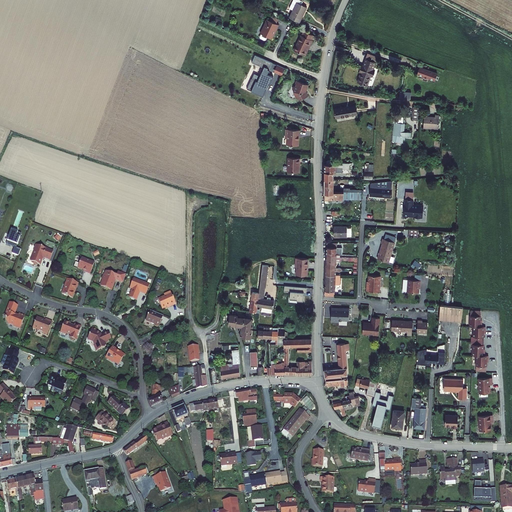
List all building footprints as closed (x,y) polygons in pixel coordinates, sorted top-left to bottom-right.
[(301,5),(294,21),(304,26),(311,10),(301,5)] [(279,33),(282,26),(279,25),(272,22),(270,21),(267,27),(268,28),(264,35),(274,40),(277,32),(279,33)] [(316,37),(306,32),(304,37),(297,52),(307,56),(310,49),(312,50),(315,42),(314,41),(316,37)] [(363,52),(362,57),(372,61),(374,56),(363,52)] [(357,71),(354,79),(364,83),(367,74),(370,75),(372,69),(370,68),(372,61),(362,57),(359,64),(356,63),(354,70),(357,71)] [(434,80),(436,72),(419,66),(416,73),(434,80)] [(266,72),(257,91),(266,95),(272,83),(273,83),(276,77),(266,72)] [(299,84),(297,88),(300,98),(304,100),(313,97),(310,90),(311,89),(312,89),(314,85),(304,80),(301,85),(299,84)] [(354,105),(333,107),(334,116),(356,113),(354,105)] [(423,114),(422,126),(437,128),(438,114),(434,114),(433,117),(426,116),(426,114),(423,114)] [(404,125),(394,124),(393,137),(392,137),(392,143),(402,144),(402,140),(404,140),(404,138),(411,138),(411,134),(403,133),(404,125)] [(288,129),(288,138),(290,138),(290,145),(302,145),(302,129),(288,129)] [(302,163),(303,164),(304,158),(291,157),(290,172),(302,172),(302,163)] [(342,164),(324,162),(324,178),(333,178),(333,170),(342,171),(342,167),(349,168),(349,162),(342,162),(342,164)] [(363,163),(362,176),(371,178),(372,164),(363,163)] [(333,190),(333,178),(324,178),(324,190),(333,190)] [(386,182),(370,184),(370,195),(391,196),(391,188),(386,188),(386,182)] [(349,198),(361,198),(362,187),(344,187),(343,190),(350,190),(349,198)] [(405,191),(405,199),(413,200),(414,192),(405,191)] [(413,200),(405,199),(403,217),(407,217),(407,216),(421,217),(422,205),(412,204),(413,200)] [(347,227),(334,227),(334,237),(347,237),(347,227)] [(17,231),(10,228),(5,240),(17,245),(21,237),(16,234),(17,231)] [(386,231),(384,236),(395,239),(396,234),(386,231)] [(382,241),(377,257),(389,261),(395,239),(384,236),(382,236),(381,241),(382,241)] [(46,257),(53,259),(56,251),(39,244),(36,250),(37,251),(35,256),(35,257),(35,258),(34,261),(36,262),(36,263),(39,264),(40,263),(42,264),(43,264),(44,264),(44,263),(44,262),(45,262),(45,261),(44,261),(44,260),(45,258),(46,258),(46,257)] [(326,254),(327,261),(336,261),(357,262),(357,258),(336,258),(336,254),(326,254)] [(311,256),(299,255),(298,263),(299,264),(299,271),(300,272),(310,273),(310,268),(309,268),(310,265),(310,264),(311,256)] [(89,271),(93,273),(98,262),(85,257),(82,263),(80,262),(78,262),(78,264),(77,263),(76,265),(77,266),(80,268),(81,267),(90,270),(89,271)] [(267,264),(261,264),(260,291),(260,292),(259,305),(264,306),(263,310),(273,311),(274,307),(275,307),(275,299),(264,298),(265,287),(266,288),(267,264)] [(119,280),(118,280),(119,278),(127,281),(130,274),(122,270),(121,274),(113,270),(111,274),(108,272),(106,278),(107,278),(105,283),(106,283),(108,287),(112,286),(116,287),(119,280)] [(366,288),(378,288),(379,273),(368,272),(367,281),(366,280),(366,288)] [(326,274),(324,290),(335,290),(335,284),(341,284),(341,275),(335,275),(326,274)] [(153,283),(137,277),(133,287),(135,288),(132,297),(133,297),(132,298),(133,298),(137,300),(138,300),(138,299),(139,300),(142,291),(143,289),(146,290),(145,292),(149,293),(153,283)] [(407,277),(407,289),(418,290),(418,282),(420,282),(420,277),(407,277)] [(81,282),(70,278),(67,286),(68,286),(65,293),(75,297),(78,288),(79,289),(81,282)] [(172,305),(178,303),(173,291),(172,291),(171,291),(168,292),(167,293),(166,294),(167,295),(160,297),(165,307),(172,304),(172,305)] [(259,308),(259,305),(260,292),(254,292),(251,311),(258,312),(258,311),(262,312),(262,308),(259,308)] [(18,326),(23,328),(28,315),(22,313),(21,315),(17,313),(20,305),(13,302),(10,311),(10,312),(11,313),(7,315),(11,322),(17,324),(18,326)] [(465,305),(442,302),(440,317),(463,318),(465,305)] [(164,318),(166,314),(153,309),(151,313),(148,319),(153,321),(157,323),(159,325),(162,324),(163,321),(163,320),(164,318)] [(339,309),(332,309),(332,323),(340,323),(340,321),(349,322),(350,310),(343,309),(343,310),(339,310),(339,309)] [(239,315),(231,314),(230,325),(238,325),(239,315)] [(470,314),(470,325),(474,325),(482,325),(482,321),(480,321),(480,314),(470,314)] [(247,315),(239,315),(238,325),(245,326),(246,326),(247,318),(247,315)] [(50,333),(55,321),(48,318),(47,320),(45,319),(44,318),(39,316),(36,326),(41,329),(42,330),(45,331),(46,333),(49,334),(50,333)] [(254,318),(247,318),(246,326),(245,326),(245,328),(254,329),(254,325),(253,325),(254,318)] [(380,319),(373,319),(372,325),(369,325),(369,324),(364,324),(363,336),(369,336),(369,335),(373,336),(374,337),(378,337),(380,319)] [(77,339),(78,339),(84,326),(77,323),(76,325),(72,324),(73,323),(67,320),(63,331),(69,334),(69,333),(73,334),(72,337),(73,337),(74,339),(76,339),(77,339)] [(423,321),(418,321),(417,333),(427,333),(428,323),(423,322),(423,321)] [(413,323),(392,322),(392,332),(408,334),(407,337),(412,337),(413,323)] [(474,325),(473,335),(484,336),(484,329),(486,329),(486,325),(482,325),(474,325)] [(99,329),(94,327),(90,338),(95,341),(97,345),(96,345),(98,349),(99,349),(107,346),(107,345),(108,345),(107,342),(110,340),(113,338),(111,332),(104,334),(104,333),(102,332),(99,331),(99,329)] [(254,329),(245,328),(243,328),(242,336),(253,337),(254,329)] [(265,329),(260,329),(259,336),(273,337),(274,330),(270,330),(270,329),(265,328),(265,329)] [(276,330),(274,330),(273,337),(279,337),(279,336),(286,337),(286,331),(285,331),(285,329),(277,329),(276,330)] [(285,343),(286,361),(286,374),(298,374),(298,375),(313,375),(313,361),(310,361),(310,362),(304,363),(304,361),(299,361),(299,363),(297,363),(297,366),(290,366),(291,360),(291,347),(299,346),(299,350),(313,350),(313,338),(289,338),(285,339),(285,343)] [(190,359),(198,358),(197,351),(199,351),(198,343),(188,344),(190,359)] [(346,350),(346,343),(339,344),(340,363),(347,363),(346,350)] [(473,343),(473,354),(477,354),(485,354),(485,350),(484,350),(484,343),(473,343)] [(115,345),(108,356),(116,362),(117,361),(121,364),(126,356),(127,355),(127,353),(123,351),(122,351),(122,350),(121,350),(121,351),(119,350),(120,348),(115,345)] [(21,352),(10,348),(5,362),(8,363),(6,368),(16,372),(21,359),(19,358),(21,352)] [(225,364),(221,365),(223,377),(241,374),(240,363),(241,363),(241,348),(235,348),(235,362),(236,362),(236,365),(230,366),(229,362),(225,363),(225,364)] [(446,363),(446,353),(440,353),(440,356),(427,355),(427,350),(418,352),(416,365),(417,365),(417,364),(430,366),(429,366),(431,366),(431,362),(446,363)] [(259,366),(258,351),(251,351),(252,366),(259,366)] [(477,354),(477,364),(487,364),(487,357),(489,357),(489,354),(485,354),(477,354)] [(272,364),(272,367),(273,374),(286,374),(286,361),(283,362),(283,363),(272,364)] [(341,367),(335,368),(336,379),(344,378),(344,375),(348,375),(347,363),(340,363),(341,367)] [(202,364),(197,365),(199,386),(205,385),(203,376),(202,364)] [(335,368),(324,369),(326,380),(328,380),(336,379),(335,368)] [(62,374),(54,370),(49,381),(53,383),(52,386),(63,391),(64,388),(65,389),(69,379),(61,376),(62,374)] [(480,377),(480,392),(492,391),(491,386),(490,383),(494,383),(493,376),(480,377)] [(465,379),(445,377),(445,389),(462,390),(461,398),(467,398),(468,386),(464,386),(465,379)] [(345,379),(344,379),(336,379),(328,380),(328,385),(341,385),(341,388),(345,388),(345,379)] [(0,389),(4,393),(1,395),(10,404),(17,397),(9,388),(10,387),(5,381),(0,385),(0,389)] [(365,382),(361,381),(359,388),(367,390),(366,394),(375,393),(375,392),(377,385),(369,383),(369,382),(365,381),(365,382)] [(153,397),(150,398),(152,404),(163,399),(161,394),(159,394),(160,383),(154,383),(153,397)] [(99,390),(90,385),(86,393),(88,394),(85,400),(77,397),(73,406),(86,412),(92,398),(94,399),(97,394),(99,390)] [(180,385),(170,389),(173,397),(181,394),(180,385)] [(240,392),(241,398),(244,398),(244,401),(248,401),(249,402),(254,402),(254,400),(262,399),(261,393),(256,394),(255,390),(240,392)] [(350,395),(342,397),(343,407),(345,406),(345,409),(353,408),(352,404),(356,404),(354,396),(353,392),(350,393),(350,395)] [(381,394),(375,392),(375,393),(374,397),(373,398),(371,407),(376,408),(371,426),(380,429),(385,410),(390,411),(393,397),(388,396),(387,401),(379,399),(381,394)] [(276,395),(277,401),(279,401),(279,407),(284,407),(284,401),(286,401),(286,404),(292,403),(297,408),(304,400),(296,394),(286,394),(286,395),(276,395)] [(361,406),(359,395),(354,396),(356,404),(352,404),(353,408),(361,406)] [(47,396),(29,396),(29,409),(35,409),(35,405),(47,405),(47,396)] [(116,396),(110,402),(124,415),(131,407),(126,402),(124,404),(116,396)] [(342,396),(332,398),(335,408),(341,407),(342,416),(344,415),(344,414),(346,413),(345,409),(345,406),(343,407),(342,397),(342,396)] [(222,407),(225,420),(233,419),(232,407),(236,407),(235,397),(227,398),(226,399),(221,399),(222,407)] [(215,409),(222,407),(221,399),(209,402),(212,410),(215,409)] [(421,401),(416,400),(415,411),(413,430),(424,431),(425,413),(425,410),(420,410),(421,401)] [(208,412),(212,410),(209,402),(194,405),(196,412),(207,409),(208,412)] [(176,410),(180,420),(191,416),(187,406),(176,410)] [(304,408),(288,429),(296,436),(310,419),(311,421),(314,416),(304,408)] [(246,416),(247,427),(261,425),(259,411),(254,412),(255,415),(250,415),(246,416)] [(404,413),(394,411),(391,428),(402,429),(404,413)] [(103,412),(99,417),(102,420),(103,419),(111,426),(116,421),(108,413),(107,415),(103,412)] [(480,414),(480,429),(492,429),(492,420),(494,420),(494,413),(480,414)] [(459,415),(446,414),(446,425),(452,425),(452,426),(458,426),(459,415)] [(155,430),(159,440),(165,437),(166,438),(175,435),(170,421),(163,424),(164,427),(155,430)] [(75,443),(80,427),(72,426),(70,432),(66,431),(64,439),(67,440),(72,442),(75,443)] [(253,441),(254,449),(260,448),(259,441),(267,440),(266,426),(255,428),(257,441),(253,441)] [(8,429),(7,429),(7,437),(20,437),(20,428),(8,428),(8,429)] [(26,428),(20,428),(20,437),(33,436),(33,429),(27,429),(26,428)] [(118,436),(98,432),(98,433),(97,437),(97,438),(117,442),(118,436)] [(126,451),(130,456),(152,441),(149,436),(126,451)] [(35,447),(30,447),(30,454),(41,454),(41,447),(39,447),(39,442),(53,442),(53,443),(65,447),(66,444),(67,440),(64,439),(61,438),(53,438),(42,438),(42,437),(35,437),(35,447)] [(311,458),(311,466),(322,466),(322,450),(313,450),(312,458),(311,458)] [(354,450),(353,460),(369,462),(370,451),(363,450),(363,451),(354,450)] [(237,464),(240,464),(239,453),(232,454),(232,455),(229,455),(229,454),(223,455),(224,467),(230,466),(231,465),(233,466),(236,466),(237,464)] [(4,461),(0,462),(0,469),(13,467),(11,455),(8,456),(7,454),(5,455),(5,456),(3,457),(4,461)] [(249,455),(250,466),(258,465),(258,461),(263,461),(262,455),(257,455),(257,454),(249,455)] [(386,459),(381,459),(381,470),(386,470),(387,473),(396,472),(396,469),(403,469),(402,457),(395,457),(396,460),(393,460),(393,459),(386,459)] [(413,464),(413,475),(430,473),(429,459),(421,460),(422,463),(413,464)] [(442,474),(442,480),(447,480),(447,481),(458,481),(458,477),(463,476),(463,467),(459,467),(459,459),(449,459),(449,467),(453,467),(453,472),(448,472),(447,466),(442,466),(443,474),(442,474)] [(484,472),(483,459),(471,460),(473,473),(484,472)] [(140,477),(138,471),(135,460),(129,462),(134,479),(140,477)] [(140,477),(150,474),(148,467),(138,471),(140,477)] [(111,488),(107,469),(87,472),(92,497),(96,497),(94,485),(103,484),(104,490),(111,488)] [(283,470),(267,473),(269,483),(290,480),(289,471),(283,472),(283,470)] [(162,492),(172,488),(167,473),(154,477),(157,484),(159,483),(162,492)] [(246,478),(248,491),(254,490),(253,486),(269,483),(267,473),(252,475),(252,477),(246,478)] [(33,486),(34,486),(33,480),(32,476),(23,479),(26,488),(29,487),(30,495),(32,495),(33,490),(33,486)] [(323,484),(323,491),(333,492),(334,476),(320,476),(320,480),(322,480),(322,484),(323,484)] [(17,490),(26,488),(23,479),(14,481),(17,490)] [(33,500),(43,498),(41,479),(33,480),(34,486),(33,486),(33,490),(32,495),(33,500)] [(360,481),(359,491),(375,493),(377,480),(369,479),(369,482),(360,481)] [(17,497),(17,490),(14,481),(6,483),(8,492),(14,491),(15,498),(17,497)] [(498,503),(497,495),(492,495),(492,491),(483,491),(483,483),(476,482),(476,497),(492,498),(492,503),(498,503)] [(511,486),(502,487),(504,507),(511,506),(511,486)] [(126,498),(128,504),(134,501),(132,495),(126,498)] [(237,507),(235,499),(223,501),(225,510),(221,511),(220,511),(239,511),(238,507),(237,507)] [(66,501),(67,511),(82,509),(81,504),(71,506),(70,500),(66,501)]
